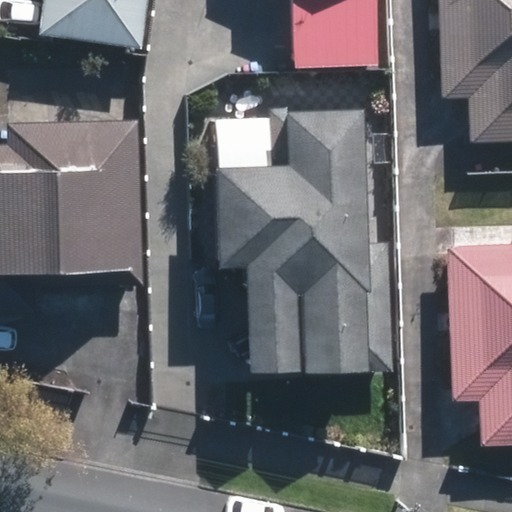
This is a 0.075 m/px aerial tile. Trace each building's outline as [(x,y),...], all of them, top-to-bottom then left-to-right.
[(32,0),(27,42),(127,56),(134,0),(32,0)] [(274,0),(277,73),(367,70),(364,0),(274,0)] [(511,0),(425,0),(428,104),(455,104),(457,148),(511,146),(511,0)] [(205,177),(193,178),(195,276),(220,275),(223,384),(381,380),(377,248),(346,249),(342,117),(203,121),(205,177)] [(0,295),(132,292),(127,124),(0,127),(0,295)] [(511,250),(436,253),(440,406),(466,405),(467,449),(511,447),(511,250)]
